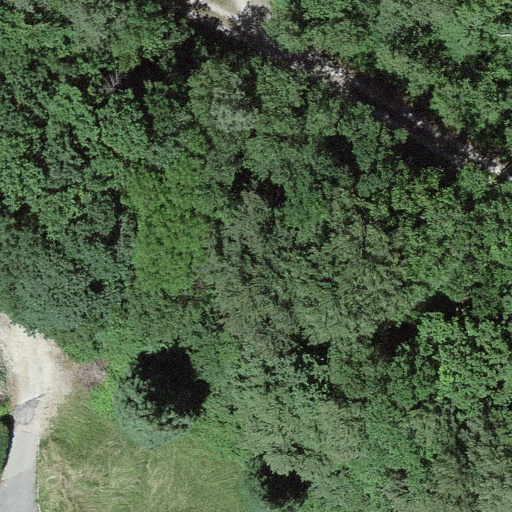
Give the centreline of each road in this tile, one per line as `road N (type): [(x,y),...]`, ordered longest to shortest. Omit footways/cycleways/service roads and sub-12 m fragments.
road 1 (track): [(511,184),(318,56),(263,42),(254,0)]
road 2 (track): [(0,315),(35,356),(31,426),(11,511)]
